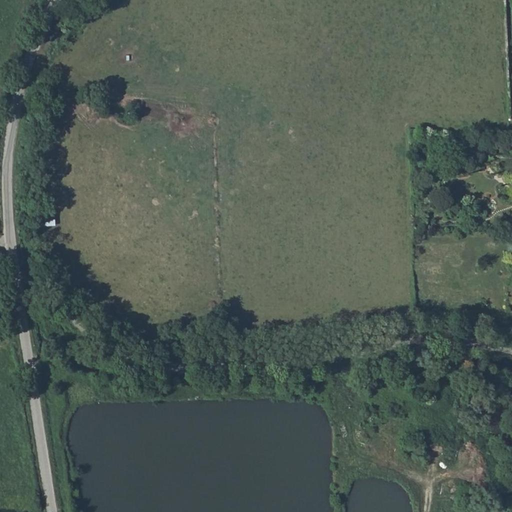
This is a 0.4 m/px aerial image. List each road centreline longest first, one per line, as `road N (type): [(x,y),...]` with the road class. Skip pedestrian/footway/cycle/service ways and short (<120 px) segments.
road 1 (track): [(0,246),(12,247),(44,286),(114,343),(141,354),(290,362),(434,334),(511,355)]
road 2 (unclassified): [(48,511),(17,328),(8,180),(22,90),(58,0)]
